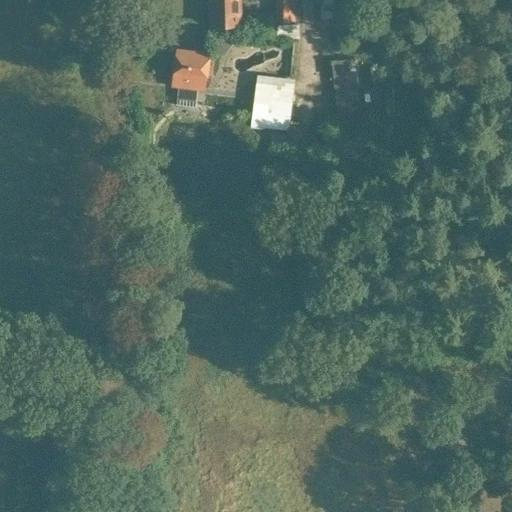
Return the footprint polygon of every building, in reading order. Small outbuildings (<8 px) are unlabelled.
[(210,0),(211,25),(241,25),(241,0),(210,0)] [(295,22),(295,7),(278,7),(278,22),(295,22)] [(297,39),(298,22),(275,22),(274,38),(297,39)] [(172,84),(205,89),(210,53),(177,49),(172,84)] [(332,105),(357,104),(356,57),(331,57),(332,105)] [(259,78),(253,124),(288,128),(293,83),(259,78)]
